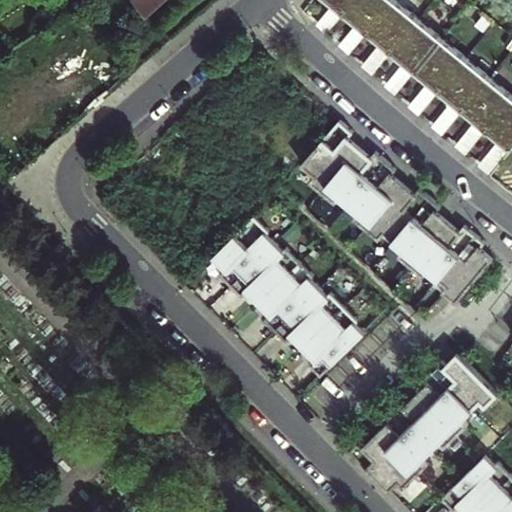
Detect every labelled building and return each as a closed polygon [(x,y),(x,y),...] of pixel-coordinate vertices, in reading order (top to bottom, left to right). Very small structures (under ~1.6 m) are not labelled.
[(138,0),(138,1),(154,20),(174,3),(171,0),(138,0)] [(328,0),(344,13),(354,0),(328,0)] [(392,0),(354,0),(344,13),(351,18),(367,32),(392,0)] [(418,16),(397,0),(392,0),(367,32),(374,37),(390,50),(418,16)] [(342,15),(332,6),(316,25),(326,35),(342,15)] [(493,21),(485,14),(476,25),(484,32),(493,21)] [(442,36),(418,16),(390,50),(399,57),(415,69),(442,36)] [(365,34),(355,26),(340,45),(349,54),(365,34)] [(466,55),(442,36),(415,69),(422,76),(438,89),(466,55)] [(511,45),(511,36),(503,46),(508,50),(511,45)] [(387,54),(377,45),(361,65),(372,73),(387,54)] [(489,73),(466,55),(438,89),(446,95),(462,107),(489,73)] [(411,74),(401,65),(385,85),(396,93),(411,74)] [(511,92),(511,91),(489,73),(462,107),(471,114),(485,126),(511,92)] [(435,93),(424,85),(409,104),(419,112),(435,93)] [(511,143),(511,92),(485,126),(494,133),(510,146),(511,143)] [(458,112),(448,104),(432,123),(442,132),(458,112)] [(354,131),(341,119),(302,163),(315,175),(310,180),(336,202),(341,197),(358,212),(353,217),(379,240),(384,234),(402,250),(399,253),(425,275),(428,272),(448,288),(445,292),(457,302),(494,257),(482,246),(485,244),(486,241),(466,224),(462,227),(459,231),(437,211),(439,209),(441,207),(420,188),(418,190),(416,192),(394,173),(395,171),(397,168),(377,151),(374,153),(372,156),(350,136),(352,134),(354,131)] [(482,131),(471,123),(456,142),(466,150),(482,131)] [(507,151),(496,143),(481,163),(492,171),(507,151)] [(270,229),(255,214),(212,255),(225,268),(223,270),(219,273),(241,295),(244,292),(246,289),(269,313),(267,315),(264,318),(285,340),(288,337),(291,335),(313,358),(310,361),(308,363),(320,375),(364,332),(355,323),(358,320),(330,291),(327,294),(311,277),(314,275),(286,246),(283,249),(267,232),(270,229)] [(360,437),(349,448),(389,489),(398,479),(404,485),(428,461),(423,456),(440,439),(445,445),(469,421),(464,416),(481,399),(486,404),(500,391),(459,349),(446,362),(444,360),(441,357),(422,376),(423,378),(426,381),(415,391),(405,401),(403,399),(401,397),(381,416),(385,421),(364,441),(360,437)] [(511,511),(511,471),(500,459),(498,462),(488,452),(444,495),(457,509),(459,506),(462,503),(470,511),(511,511)]
